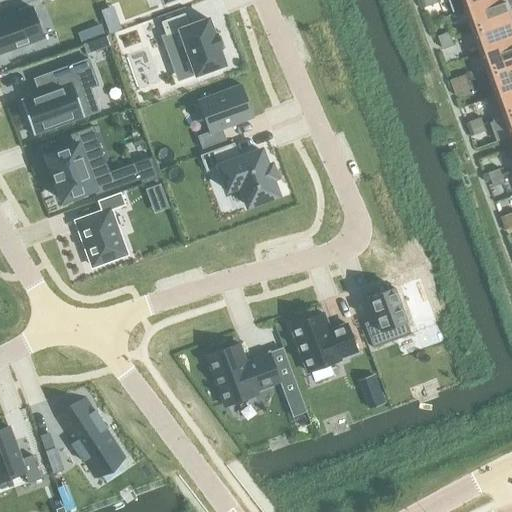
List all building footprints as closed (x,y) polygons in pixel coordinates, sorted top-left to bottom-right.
[(464,10),(491,0),(450,0),(455,14),(465,11),(464,10)] [(472,31),(511,16),(511,10),(511,6),(511,5),(511,0),(491,0),(464,10),(465,11),(472,31)] [(31,8),(0,18),(0,52),(41,38),(31,8)] [(179,31),(195,75),(224,65),(218,48),(220,47),(220,46),(216,35),(215,34),(213,35),(207,19),(188,26),(184,13),(160,22),(165,34),(165,36),(179,31)] [(480,53),(511,41),(511,16),(472,31),(480,53)] [(447,33),(438,36),(440,43),(450,39),(447,33)] [(450,39),(440,43),(443,49),(452,46),(450,39)] [(488,74),(511,65),(511,41),(480,53),(488,74)] [(48,89),(20,99),(33,136),(84,118),(75,93),(95,85),(85,58),(42,74),(48,89)] [(495,96),(511,89),(511,65),(488,74),(495,95),(495,96)] [(465,75),(454,79),(456,86),(459,84),(468,81),(465,75)] [(459,84),(456,86),(459,92),(470,88),(468,81),(459,84)] [(241,85),(197,101),(208,132),(197,136),(201,148),(225,140),(221,129),(252,117),(241,85)] [(495,95),(486,98),(494,121),(503,117),(511,113),(511,89),(495,96),(495,95)] [(511,113),(503,117),(510,136),(511,135),(511,113)] [(467,123),(466,123),(469,130),(483,124),(481,118),(467,123)] [(483,124),(469,130),(471,137),(472,136),(486,131),(483,124)] [(60,150),(45,155),(51,174),(54,182),(61,201),(108,184),(88,128),(92,127),(92,125),(56,139),(60,150)] [(233,143),(199,155),(205,172),(217,167),(226,190),(239,185),(247,206),(277,195),(271,179),(275,177),(270,165),(266,166),(260,150),(239,158),(233,143)] [(158,178),(150,156),(133,163),(141,184),(158,178)] [(489,172),(492,179),(503,175),(501,168),(489,172)] [(503,175),(492,179),(494,186),(505,182),(503,175)] [(101,212),(72,223),(89,269),(125,256),(109,209),(123,204),(118,193),(97,200),(101,212)] [(511,212),(501,216),(503,223),(511,220),(511,212)] [(419,278),(399,285),(416,332),(436,324),(419,278)] [(375,319),(364,323),(373,348),(384,343),(384,344),(410,334),(393,287),(367,297),(375,319)] [(323,313),(289,325),(307,372),(339,360),(339,358),(356,351),(346,324),(329,330),(323,313)] [(238,344),(205,356),(224,406),(257,394),(255,390),(279,381),(268,353),(245,361),(238,344)] [(86,398),(54,419),(93,478),(125,457),(86,398)] [(7,427),(0,429),(0,479),(23,471),(27,483),(40,478),(31,455),(20,460),(7,427)]
